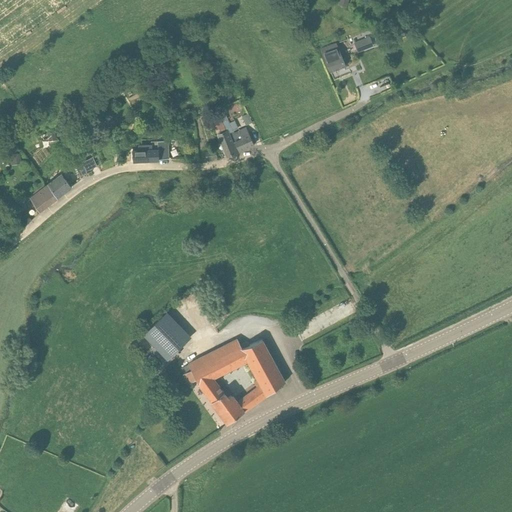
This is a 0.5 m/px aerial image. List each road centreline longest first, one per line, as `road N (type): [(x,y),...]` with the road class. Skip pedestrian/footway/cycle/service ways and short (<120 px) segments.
road 1 (tertiary): [(130,511),(230,439),(392,363)]
road 2 (residential): [(270,150),(206,166),(105,173),(0,252)]
road 3 (unclassified): [(392,363),(270,150)]
road 4 (tertiary): [(392,363),(511,306)]
